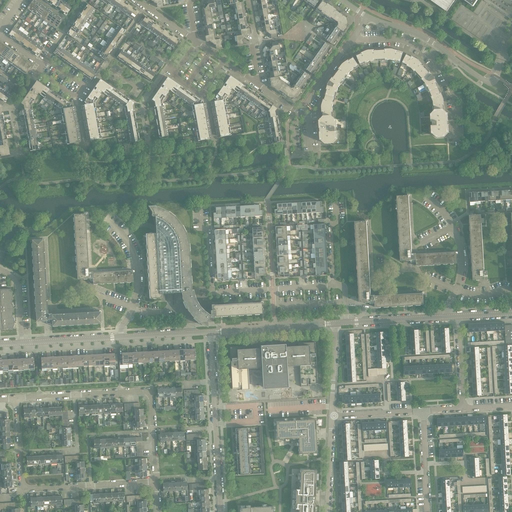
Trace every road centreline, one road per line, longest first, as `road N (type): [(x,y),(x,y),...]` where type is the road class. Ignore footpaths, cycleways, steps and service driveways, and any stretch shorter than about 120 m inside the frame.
road 1 (residential): [(156,481),(25,489),(17,397)]
road 2 (unclassified): [(220,511),(210,332)]
road 3 (residential): [(352,39),(392,38),(424,50),(454,95),(456,138)]
road 4 (residential): [(497,76),(486,82),(430,41),(367,16)]
road 5 (residential): [(272,289),(211,292),(200,208)]
road 6 (residential): [(17,397),(152,390)]
road 7 (residential): [(447,316),(462,254),(451,222),(429,199)]
road 8 (residential): [(120,337),(137,269),(108,220)]
road 9 (unclassified): [(210,332),(335,323)]
road 10 (unclassified): [(0,344),(120,337)]
